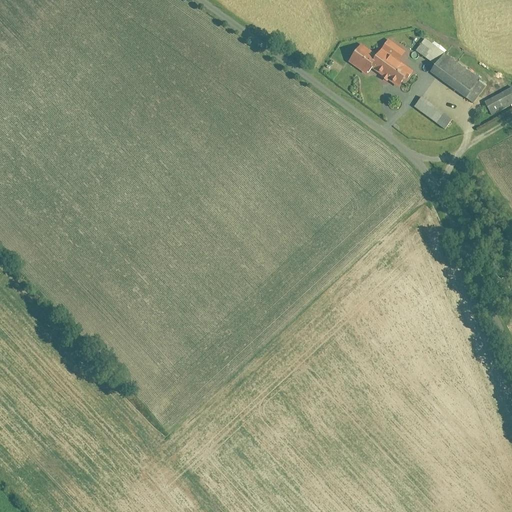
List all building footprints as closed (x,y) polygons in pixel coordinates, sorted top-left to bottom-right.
[(481,77),(421,36),(413,48),(434,62),(427,72),(473,103),(486,84),(479,80),(481,77)] [(376,53),(360,43),(348,61),(366,73),(369,67),(399,87),(411,69),(398,59),(404,50),(386,38),(376,53)] [(321,71),(333,80),(343,67),(334,61),(329,67),(326,65),(321,71)] [(511,86),(483,101),(491,115),(511,104),(511,86)] [(420,96),(413,107),(443,129),(450,118),(420,96)]
